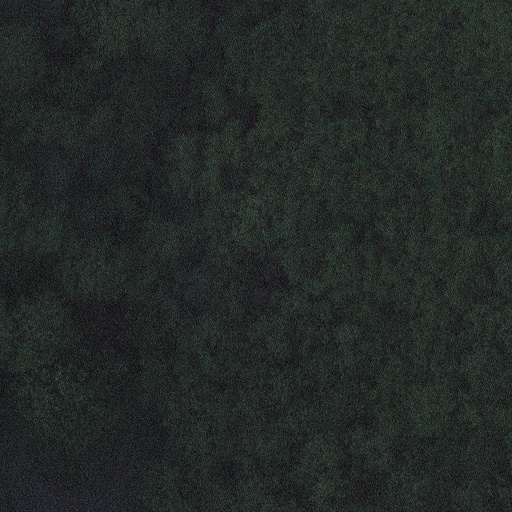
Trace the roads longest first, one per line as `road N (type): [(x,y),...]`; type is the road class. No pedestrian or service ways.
road 1 (track): [(71,511),(115,492),(144,456),(140,256),(215,0)]
road 2 (track): [(0,73),(24,150),(32,331),(18,419),(56,511)]
